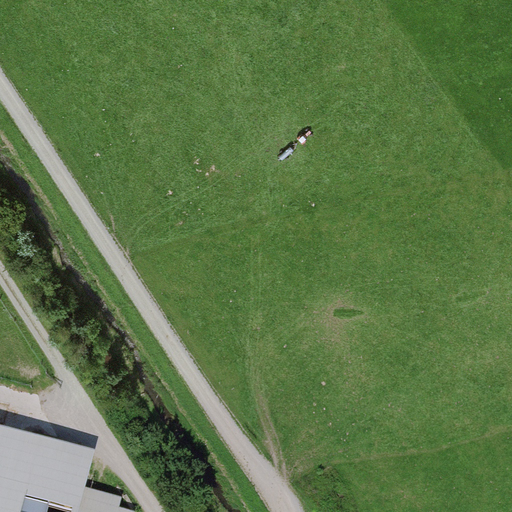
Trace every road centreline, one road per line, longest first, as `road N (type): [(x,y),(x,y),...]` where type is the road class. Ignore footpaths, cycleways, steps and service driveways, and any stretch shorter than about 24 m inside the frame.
road 1 (track): [(286,511),(0,74)]
road 2 (track): [(158,511),(0,274)]
